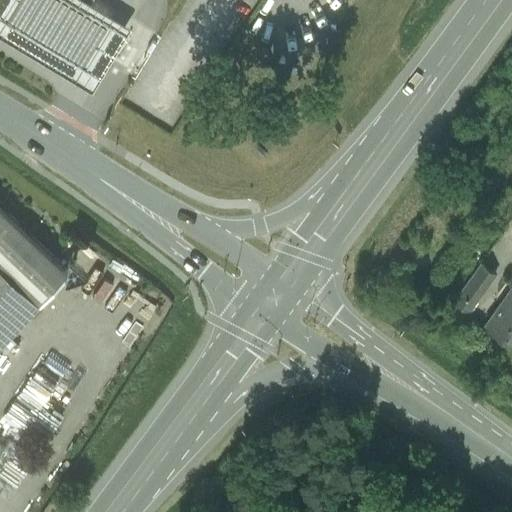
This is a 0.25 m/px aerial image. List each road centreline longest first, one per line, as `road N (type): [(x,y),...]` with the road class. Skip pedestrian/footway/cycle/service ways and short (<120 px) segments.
road 1 (secondary): [(490,443),(438,394),(284,284)]
road 2 (tertiary): [(67,155),(94,188),(264,311)]
road 3 (primary): [(369,167),(492,0)]
road 4 (primary): [(167,444),(265,376),(290,365),(343,363)]
road 5 (primary): [(369,167),(305,210),(260,225),(190,221)]
road 6 (secondary): [(343,363),(490,443)]
road 7 (primary): [(167,444),(264,311)]
road 8 (primary): [(284,284),(369,167)]
road 9 (tertiary): [(190,221),(67,155)]
